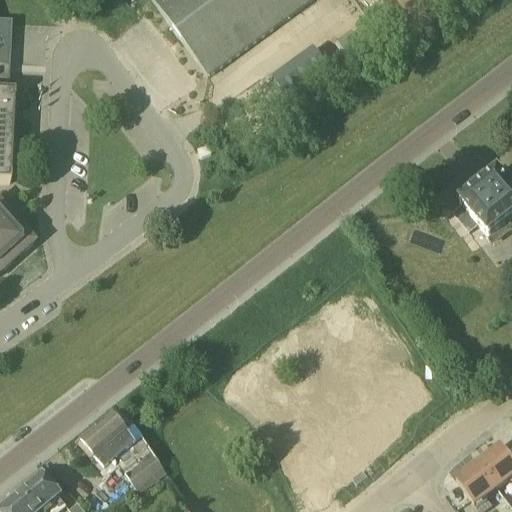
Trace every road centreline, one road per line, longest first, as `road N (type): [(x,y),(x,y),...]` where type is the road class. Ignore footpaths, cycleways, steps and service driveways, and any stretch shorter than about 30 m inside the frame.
road 1 (tertiary): [(0,473),(511,70)]
road 2 (residential): [(72,273),(175,195),(184,176),(103,56),(81,47)]
road 3 (residential): [(72,273),(55,227),(63,63),(81,47)]
road 4 (residential): [(411,478),(511,397)]
